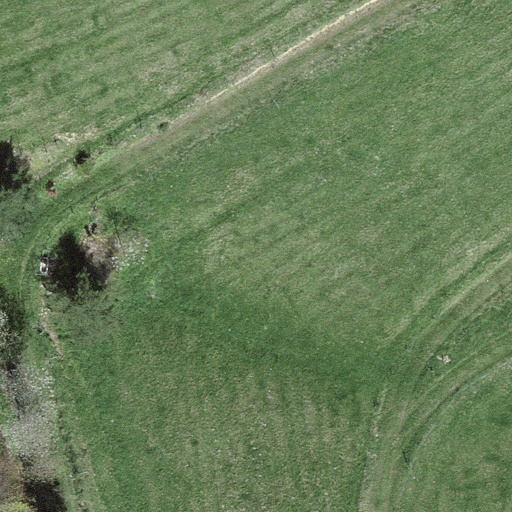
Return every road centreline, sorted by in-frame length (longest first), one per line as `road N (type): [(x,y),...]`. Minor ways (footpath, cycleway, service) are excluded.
road 1 (track): [(71,511),(13,306),(15,252),(28,226),(49,204),(402,0)]
road 2 (track): [(390,478),(397,401),(416,359),(511,271)]
road 3 (track): [(383,511),(410,431),(432,397),(511,340)]
